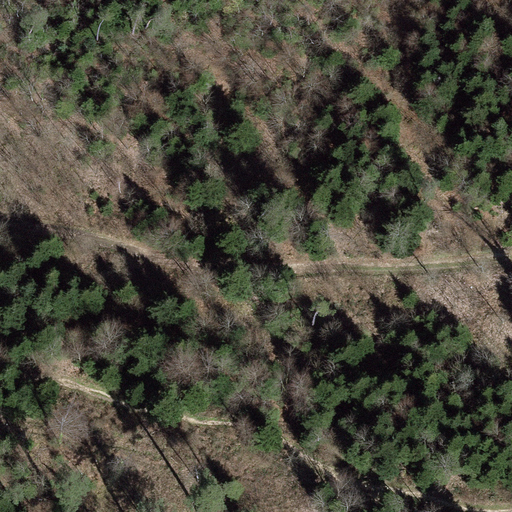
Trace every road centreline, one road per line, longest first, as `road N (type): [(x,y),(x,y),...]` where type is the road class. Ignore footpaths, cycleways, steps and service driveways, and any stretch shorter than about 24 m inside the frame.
road 1 (track): [(0,378),(153,393),(349,469),(511,506)]
road 2 (track): [(511,249),(383,269),(214,262),(0,212)]
